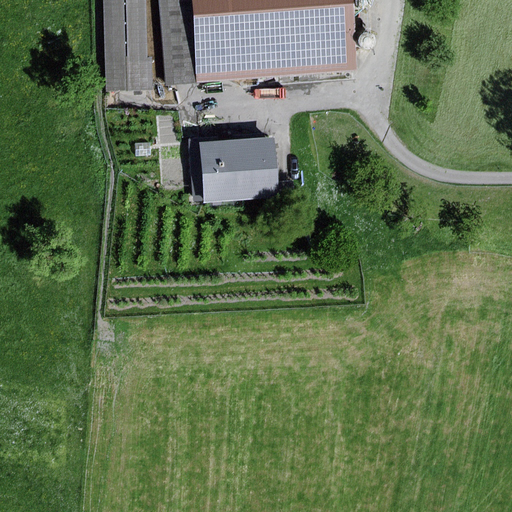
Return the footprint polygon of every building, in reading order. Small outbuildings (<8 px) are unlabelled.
[(103,0),(105,92),(154,90),(153,57),(148,57),(146,0),(103,0)] [(350,0),(162,0),(169,86),(356,72),(350,0)] [(368,13),(372,13),(375,11),(377,8),(378,5),(378,1),(377,0),(358,0),(358,2),(358,5),(359,8),(362,11),(365,13),(368,13)] [(370,54),(373,53),(376,51),(378,48),(379,45),(379,42),(378,39),(377,36),(374,34),(371,33),(368,33),(365,34),(362,36),(360,39),(359,42),(359,46),(361,49),(363,51),(366,53),(370,54)] [(262,132),(188,138),(192,197),(266,192),(266,180),(262,132)] [(290,179),(266,180),(266,192),(267,207),(292,205),(290,179)]
